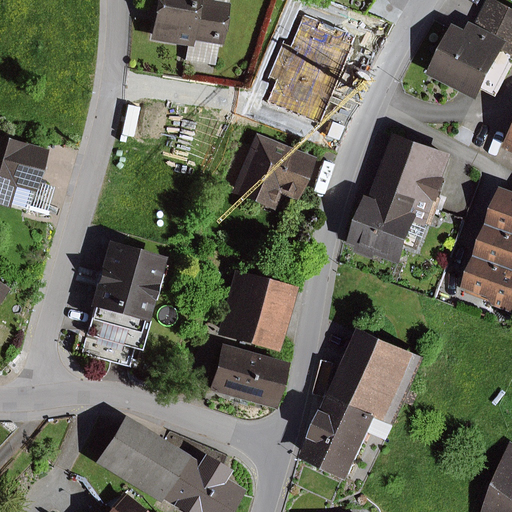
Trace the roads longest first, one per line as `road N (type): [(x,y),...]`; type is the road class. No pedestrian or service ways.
road 1 (residential): [(449,0),(360,159),(307,373),(279,447)]
road 2 (residential): [(45,395),(117,0)]
road 3 (residential): [(279,447),(94,395),(45,395)]
